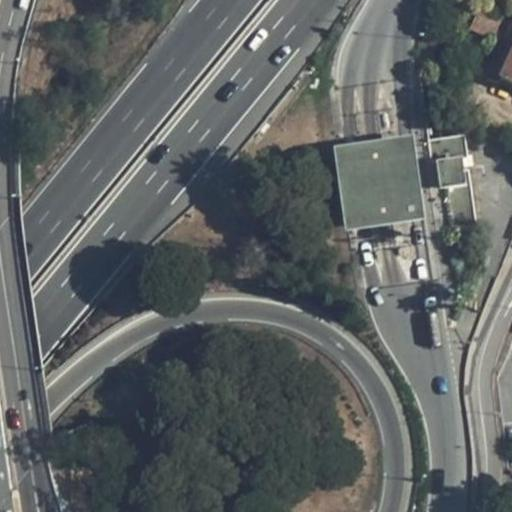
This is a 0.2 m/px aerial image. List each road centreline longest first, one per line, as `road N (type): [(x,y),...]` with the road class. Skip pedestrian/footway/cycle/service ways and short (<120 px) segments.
road 1 (motorway): [(0,457),(69,381),(118,346),(198,310),(242,308),(295,317),(360,363),(392,437),(388,511)]
road 2 (motorway): [(446,511),(444,422),(412,316),(378,73),(390,0)]
road 3 (motorway): [(0,372),(304,0)]
road 4 (motorway): [(232,0),(0,281)]
road 5 (residential): [(490,511),(489,348),(511,298)]
road 6 (primary): [(27,468),(0,260)]
